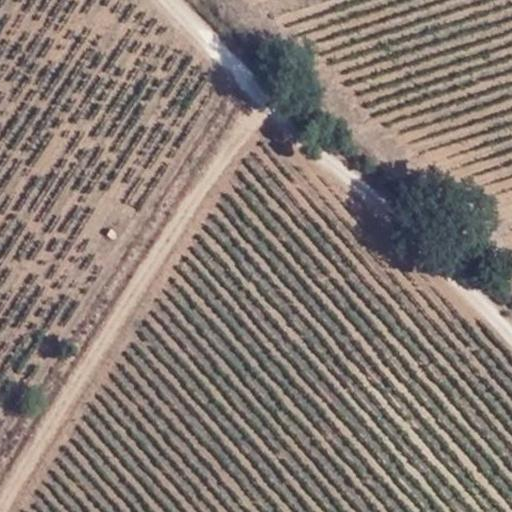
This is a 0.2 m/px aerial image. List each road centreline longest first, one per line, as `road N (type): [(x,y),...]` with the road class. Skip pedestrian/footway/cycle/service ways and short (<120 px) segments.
road 1 (track): [(0,511),(267,91)]
road 2 (track): [(171,0),(257,76),(305,146),(349,174),(511,329)]
road 3 (track): [(224,0),(262,36),(308,57),(362,132),(486,234),(511,267)]
